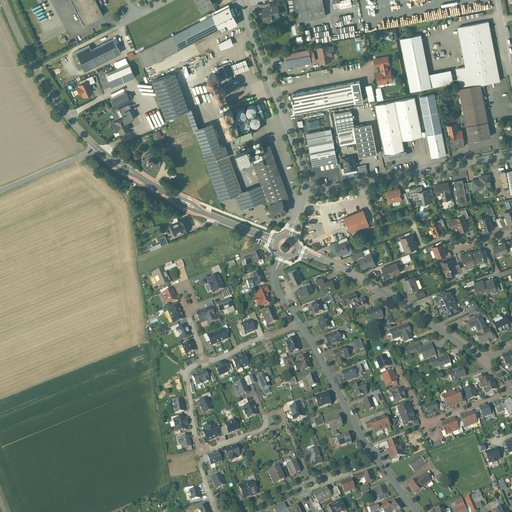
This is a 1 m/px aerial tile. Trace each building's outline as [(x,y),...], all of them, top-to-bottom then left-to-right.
[(94,0),(70,0),(83,24),(102,14),(94,0)] [(214,7),(210,0),(194,0),(201,13),(214,7)] [(322,0),(293,0),(298,21),(325,16),(322,0)] [(236,21),(228,4),(211,12),(213,15),(220,29),(221,31),(235,24),(235,23),(235,22),(235,21),(236,21)] [(269,8),(263,9),(263,10),(264,16),(263,17),(264,18),(264,19),(264,21),(265,22),(267,22),(268,20),(272,20),(272,19),(272,17),(272,16),(275,16),(275,17),(279,16),(277,5),(270,7),(269,7),(269,8)] [(220,29),(213,15),(186,29),(193,42),(220,29)] [(488,21),(458,27),(465,66),(456,68),(459,85),(460,88),(479,84),(479,85),(499,81),(488,21)] [(193,42),(186,29),(181,31),(188,45),(193,42)] [(171,36),(140,53),(147,66),(178,50),(171,36)] [(420,36),(400,40),(410,95),(430,91),(420,36)] [(217,42),(220,49),(232,44),(230,38),(217,42)] [(91,50),(97,64),(120,52),(113,39),(91,50)] [(91,50),(89,45),(75,52),(84,70),(97,64),(91,50)] [(328,45),(317,47),(318,52),(320,59),(319,59),(320,63),(324,62),(324,63),(326,63),(326,62),(331,61),(330,56),(332,55),(330,47),(328,47),(328,45)] [(308,50),(283,55),(286,67),(311,62),(310,61),(309,54),(308,50)] [(387,57),(374,59),(375,66),(380,65),(387,64),(388,63),(387,57)] [(129,63),(105,73),(111,87),(134,77),(129,63)] [(229,63),(223,65),(227,77),(228,80),(230,81),(231,79),(234,80),(235,77),(234,72),(232,72),(229,63)] [(383,72),(376,73),(378,84),(383,83),(385,83),(387,83),(388,82),(390,81),(390,79),(391,78),(390,70),(388,70),(387,64),(380,65),(381,69),(383,69),(383,72)] [(223,65),(217,67),(221,78),(227,77),(223,65)] [(171,74),(152,81),(165,118),(184,112),(171,74)] [(95,82),(92,75),(86,78),(87,81),(89,84),(95,82)] [(87,81),(78,85),(79,87),(77,88),(79,93),(81,92),(83,96),(87,94),(87,93),(92,91),(89,84),(87,81)] [(351,82),(321,88),(325,108),(355,102),(351,82)] [(460,88),(459,88),(467,125),(467,126),(487,122),(479,85),(479,84),(460,88)] [(467,125),(459,88),(460,88),(459,85),(456,86),(462,115),(463,122),(464,126),(467,125)] [(216,88),(215,88),(215,89),(214,90),(214,91),(214,92),(214,93),(214,94),(214,95),(215,96),(216,97),(217,98),(218,98),(219,98),(220,99),(221,99),(222,98),(223,98),(224,97),(225,96),(225,95),(226,94),(226,93),(226,92),(226,91),(226,90),(225,89),(225,88),(224,87),(223,87),(222,86),(221,86),(220,86),(218,86),(217,87),(216,87),(216,88)] [(321,88),(291,94),(295,113),(325,108),(321,88)] [(126,91),(111,98),(116,109),(131,102),(129,99),(132,98),(130,93),(127,94),(126,91)] [(434,93),(419,96),(426,130),(427,135),(442,132),(434,93)] [(414,97),(374,105),(384,154),(393,152),(404,150),(402,140),(422,136),(421,131),(414,97)] [(227,98),(218,102),(221,108),(230,105),(227,98)] [(250,104),(249,105),(248,105),(248,106),(247,107),(247,108),(247,109),(247,110),(247,111),(248,112),(249,113),(250,113),(251,114),(252,114),(253,114),(254,113),(255,113),(255,112),(256,112),(256,111),(257,110),(257,109),(257,108),(256,107),(256,106),(255,105),(254,104),(253,104),(252,104),(251,104),(250,104)] [(350,106),(333,109),(337,131),(354,128),(353,126),(354,126),(350,106)] [(223,110),(223,111),(222,112),(222,113),(222,114),(222,115),(222,116),(222,117),(223,117),(223,118),(224,119),(225,120),(226,120),(227,120),(228,120),(229,120),(230,120),(231,120),(231,119),(232,119),(232,118),(233,118),(233,117),(233,116),(234,116),(234,115),(234,114),(234,113),(233,112),(233,111),(232,110),(231,109),(230,109),(229,108),(228,108),(227,108),(226,108),(225,109),(224,109),(223,110)] [(240,108),(239,108),(239,109),(238,109),(238,110),(237,110),(237,111),(237,112),(237,113),(237,114),(237,115),(238,116),(239,116),(239,117),(240,117),(241,117),(242,117),(243,117),(244,117),(245,117),(245,116),(246,116),(246,115),(246,114),(247,114),(247,113),(247,112),(247,111),(246,111),(246,110),(245,109),(245,108),(244,108),(243,108),(242,108),(241,108),(240,108)] [(129,111),(122,114),(123,117),(124,117),(125,121),(132,117),(129,111)] [(253,115),(252,115),(252,116),(251,116),(251,117),(250,118),(250,119),(250,120),(251,121),(252,122),(252,123),(253,123),(254,124),(255,124),(256,124),(257,124),(258,123),(259,122),(260,121),(260,120),(260,119),(260,118),(260,117),(260,116),(259,116),(258,115),(258,114),(257,114),(256,114),(255,114),(254,114),(253,114),(253,115)] [(462,115),(454,116),(456,123),(463,122),(462,115)] [(123,117),(114,122),(111,124),(111,125),(112,125),(115,131),(115,132),(118,130),(120,134),(129,129),(125,121),(124,117),(123,117)] [(243,118),(242,119),(241,120),(240,121),(240,122),(240,123),(240,124),(241,124),(241,125),(241,126),(242,126),(243,127),(244,127),(245,127),(246,127),(247,127),(248,127),(249,126),(249,125),(250,124),(250,123),(250,122),(250,121),(249,120),(249,119),(248,119),(247,118),(246,118),(245,118),(244,118),(243,118)] [(228,122),(228,123),(227,123),(227,124),(227,125),(226,126),(226,127),(226,128),(227,129),(227,130),(228,131),(229,132),(230,132),(231,133),(232,133),(233,133),(234,133),(235,133),(235,132),(236,132),(237,131),(238,130),(238,129),(239,129),(239,128),(239,127),(239,126),(239,125),(238,124),(238,123),(237,122),(236,121),(235,121),(234,120),(233,120),(232,120),(231,120),(230,121),(229,121),(228,122)] [(487,122),(467,126),(470,140),(489,137),(487,122)] [(354,126),(353,126),(354,128),(359,157),(377,154),(371,123),(354,126)] [(212,126),(197,131),(204,152),(223,146),(223,145),(220,146),(212,126)] [(251,127),(233,134),(235,139),(253,133),(251,127)] [(325,130),(306,133),(309,146),(328,142),(325,130)] [(454,132),(450,132),(450,133),(451,138),(452,143),(450,143),(451,151),(455,150),(455,148),(464,146),(463,141),(464,141),(461,130),(454,132)] [(427,135),(432,159),(446,156),(442,132),(427,135)] [(268,140),(262,142),(280,193),(282,192),(284,198),(288,197),(268,140)] [(328,142),(309,146),(313,166),(320,165),(335,162),(337,161),(333,141),(328,142)] [(262,142),(248,148),(251,157),(262,185),(267,200),(268,204),(282,199),(284,198),(282,192),(280,193),(262,142)] [(251,157),(248,148),(246,143),(232,149),(237,162),(251,157)] [(261,202),(267,200),(262,185),(239,193),(222,146),(203,153),(220,201),(236,195),(242,209),(258,203),(257,203),(261,201),(261,202)] [(148,153),(146,153),(144,154),(143,155),(142,157),(142,158),(141,160),(141,162),(141,164),(142,166),(143,167),(145,169),(147,170),(149,171),(152,171),(154,171),(156,170),(157,168),(158,167),(159,165),(160,163),(160,161),(160,159),(159,157),(158,156),(157,155),(155,154),(154,153),(152,152),(149,152),(148,153)] [(353,155),(343,158),(345,171),(356,169),(353,155)] [(505,171),(503,170),(501,170),(499,173),(501,185),(504,187),(508,186),(505,171)] [(483,178),(472,180),(473,188),(473,189),(479,188),(479,187),(485,186),(486,192),(492,191),(488,174),(482,175),(483,178)] [(462,179),(453,181),(458,204),(467,202),(465,193),(463,183),(462,179)] [(447,182),(434,185),(436,194),(443,193),(444,200),(450,198),(448,192),(449,192),(447,182)] [(421,186),(409,188),(410,194),(410,193),(411,197),(417,196),(418,197),(417,192),(424,191),(422,189),(421,186)] [(399,189),(391,191),(390,190),(388,190),(388,191),(387,191),(389,202),(399,200),(401,199),(400,195),(399,189)] [(424,191),(417,192),(418,197),(420,204),(426,207),(430,202),(429,195),(428,190),(424,191)] [(282,199),(268,204),(273,216),(286,211),(282,199)] [(363,210),(344,217),(350,232),(368,224),(363,210)] [(463,215),(450,220),(452,227),(457,225),(460,232),(468,229),(464,219),(463,215)] [(489,216),(485,218),(485,219),(480,221),(484,232),(493,228),(489,216)] [(186,218),(170,225),(175,235),(190,228),(186,218)] [(438,224),(430,227),(434,236),(443,232),(441,227),(439,223),(438,224)] [(405,237),(400,239),(401,240),(403,245),(414,241),(412,234),(405,237)] [(164,235),(158,238),(161,246),(168,244),(164,235)] [(338,244),(335,245),(335,246),(331,247),(333,252),(337,250),(339,255),(347,251),(348,250),(347,247),(345,246),(344,242),(345,242),(345,241),(338,244)] [(414,241),(403,245),(405,250),(405,252),(410,250),(417,247),(414,241)] [(505,242),(493,246),(496,256),(508,252),(508,251),(507,248),(505,242)] [(434,247),(433,247),(433,249),(437,257),(446,254),(442,244),(434,247)] [(471,253),(475,264),(475,265),(485,262),(484,260),(480,249),(471,253)] [(248,257),(243,259),(246,267),(255,263),(255,264),(258,262),(262,261),(263,260),(259,251),(251,255),(250,256),(251,258),(249,259),(248,257)] [(361,251),(353,254),(355,260),(359,258),(361,257),(363,256),(361,251)] [(471,252),(461,255),(465,266),(466,268),(475,264),(471,253),(471,252)] [(363,256),(361,257),(359,258),(362,268),(374,263),(370,253),(363,256)] [(451,259),(442,263),(443,266),(443,267),(444,271),(446,270),(447,274),(451,272),(452,274),(456,272),(453,265),(451,259)] [(233,260),(225,263),(228,269),(236,266),(233,260)] [(396,262),(382,268),(385,278),(400,272),(396,262)] [(459,263),(453,265),(456,272),(456,274),(462,272),(460,268),(459,263)] [(211,269),(214,276),(218,274),(218,275),(221,273),(218,266),(211,269)] [(163,269),(153,273),(155,277),(153,278),(156,285),(158,284),(159,288),(169,284),(167,278),(168,278),(165,272),(164,272),(163,269)] [(296,269),(288,272),(294,284),(294,285),(302,281),(296,269)] [(256,274),(245,279),(249,291),(265,284),(260,273),(256,274)] [(214,276),(212,277),(213,279),(208,281),(209,283),(208,284),(209,284),(212,290),(211,291),(212,291),(213,293),(224,289),(218,275),(218,274),(214,276)] [(407,279),(403,280),(408,292),(418,288),(413,276),(407,279)] [(483,282),(487,292),(487,294),(497,291),(494,284),(492,279),(483,282)] [(332,280),(324,283),(325,287),(322,288),(324,294),(336,289),(332,280)] [(474,283),(474,284),(478,295),(487,292),(483,282),(482,280),(474,283)] [(500,282),(494,284),(497,291),(503,289),(500,282)] [(296,290),(301,299),(311,294),(306,285),(296,290)] [(231,296),(229,290),(221,293),(224,299),(231,296)] [(169,291),(162,295),(163,298),(161,299),(163,302),(165,301),(166,304),(176,300),(174,296),(171,291),(169,291)] [(259,293),(256,294),(258,299),(254,301),(256,303),(254,306),(257,308),(258,308),(270,303),(266,294),(264,291),(259,293)] [(354,293),(341,298),(345,307),(351,305),(353,309),(358,306),(359,306),(357,302),(358,302),(357,301),(354,293)] [(450,297),(448,293),(438,297),(440,302),(439,302),(444,314),(446,314),(448,319),(458,314),(456,310),(457,309),(452,297),(450,297)] [(363,298),(357,301),(358,302),(357,302),(359,306),(358,306),(359,308),(366,305),(363,298)] [(229,299),(216,304),(219,313),(228,309),(232,307),(231,305),(229,299)] [(320,302),(312,305),(316,314),(324,311),(320,302)] [(473,305),(467,308),(469,314),(476,311),(473,305)] [(171,309),(168,311),(171,317),(181,313),(178,307),(171,309)] [(207,309),(196,314),(199,322),(206,319),(208,324),(216,321),(214,316),(211,309),(210,307),(207,309)] [(379,308),(367,313),(370,322),(383,317),(379,308)] [(266,311),(262,313),(265,320),(275,315),(272,309),(266,311)] [(482,309),(474,312),(476,317),(480,315),(485,313),(482,309)] [(181,313),(171,317),(173,324),(177,322),(183,319),(181,313)] [(275,315),(265,320),(267,326),(271,324),(277,322),(275,315)] [(476,317),(466,321),(469,329),(475,326),(479,334),(487,331),(480,315),(476,317)] [(328,317),(318,321),(322,331),(332,328),(328,317)] [(493,323),(494,325),(497,332),(505,328),(506,330),(510,328),(505,317),(493,323)] [(250,321),(240,325),(245,335),(254,331),(250,321)] [(408,325),(389,332),(391,336),(391,337),(392,340),(403,336),(405,343),(413,340),(410,333),(411,333),(408,325)] [(179,328),(176,330),(178,333),(177,333),(179,337),(181,340),(189,336),(188,333),(187,329),(186,330),(185,326),(179,328)] [(219,342),(228,338),(224,329),(215,332),(219,342)] [(479,334),(476,335),(480,344),(486,341),(489,342),(490,340),(492,339),(493,339),(490,333),(489,330),(487,331),(479,334)] [(211,345),(219,342),(215,332),(207,335),(211,345)] [(338,332),(325,337),(328,347),(342,342),(338,332)] [(296,339),(287,342),(290,353),(300,350),(296,339)] [(364,348),(360,339),(354,342),(357,351),(364,348)] [(190,343),(182,346),(182,347),(186,355),(195,351),(193,347),(194,347),(193,344),(192,345),(191,342),(190,343)] [(431,344),(421,348),(419,344),(413,346),(413,347),(407,349),(408,353),(416,350),(417,350),(418,355),(421,354),(424,360),(436,355),(431,344)] [(345,348),(334,353),(337,362),(339,366),(344,364),(343,364),(342,360),(349,357),(345,348)] [(243,354),(237,356),(242,367),(248,365),(243,354)] [(511,361),(509,354),(502,357),(506,367),(509,366),(510,368),(511,366),(511,361)] [(237,356),(232,359),(236,369),(242,367),(237,356)] [(307,356),(299,359),(300,362),(295,364),(297,371),(302,369),(303,371),(311,368),(307,356)] [(387,359),(386,356),(383,357),(376,359),(380,370),(390,366),(387,359)] [(447,356),(437,360),(439,366),(441,370),(451,367),(447,356)] [(287,358),(283,360),(286,369),(292,366),(291,364),(293,363),(291,357),(287,358)] [(221,364),(218,365),(218,366),(215,367),(219,376),(228,372),(225,365),(224,363),(221,364)] [(233,371),(230,363),(225,365),(228,372),(228,373),(233,371)] [(353,369),(342,373),(346,382),(356,378),(353,369)] [(463,369),(450,374),(452,381),(458,379),(465,376),(463,369)] [(209,380),(205,371),(198,373),(202,383),(204,383),(208,382),(207,381),(209,380)] [(387,374),(383,376),(385,380),(384,380),(386,386),(392,384),(396,382),(393,372),(387,374)] [(198,373),(192,376),(196,386),(197,385),(198,386),(201,385),(201,384),(202,383),(198,373)] [(265,375),(257,378),(262,390),(270,387),(265,375)] [(314,375),(306,378),(306,380),(307,382),(308,381),(310,388),(310,387),(318,385),(314,375)] [(482,377),(477,379),(477,380),(478,383),(480,382),(482,388),(494,383),(492,384),(491,380),(489,381),(488,378),(487,379),(486,376),(482,377)] [(295,377),(288,380),(290,386),(297,384),(295,377)] [(310,388),(308,381),(307,382),(306,380),(302,381),(306,393),(312,391),(310,387),(310,388)] [(244,381),(234,386),(235,388),(233,388),(235,394),(237,393),(239,397),(249,393),(244,381)] [(494,383),(482,388),(484,387),(486,393),(492,391),(497,389),(494,383)] [(360,384),(352,388),(356,398),(364,395),(364,394),(367,393),(365,387),(362,388),(360,384)] [(473,387),(464,390),(468,400),(475,397),(474,394),(475,393),(475,391),(473,386),(473,387)] [(396,391),(391,393),(394,400),(396,400),(397,402),(406,399),(402,389),(396,391)] [(458,390),(450,393),(454,403),(453,404),(453,405),(462,402),(459,394),(458,390)] [(443,396),(442,396),(444,400),(447,408),(453,405),(453,404),(454,403),(450,393),(443,396)] [(327,394),(315,398),(319,408),(331,404),(327,394)] [(207,398),(203,400),(198,402),(200,406),(199,407),(201,411),(202,411),(203,414),(212,410),(207,398)] [(372,399),(363,402),(365,407),(364,407),(366,412),(375,408),(372,399)] [(246,400),(237,403),(239,408),(248,404),(246,400)] [(182,401),(173,403),(175,413),(184,411),(182,401)] [(258,415),(252,403),(242,407),(243,410),(242,411),(244,416),(246,415),(247,420),(258,415)] [(435,403),(425,407),(428,415),(431,413),(432,414),(438,412),(438,411),(436,406),(435,403)] [(294,406),(292,407),(293,411),(292,412),(294,416),(295,415),(296,419),(295,419),(304,416),(301,405),(300,404),(294,406)] [(408,404),(398,409),(401,416),(411,412),(408,404)] [(505,404),(495,408),(498,415),(505,413),(504,410),(507,409),(505,404)] [(488,406),(480,409),(483,418),(491,415),(488,406)] [(411,412),(401,416),(404,426),(407,424),(408,425),(409,426),(411,425),(412,423),(411,423),(415,422),(413,417),(414,417),(413,413),(412,414),(411,412)] [(475,419),(472,412),(466,414),(471,425),(477,423),(476,422),(475,419)] [(471,425),(466,414),(460,416),(462,422),(464,426),(465,428),(471,425)] [(321,416),(313,419),(316,427),(324,424),(321,416)] [(385,416),(379,418),(377,419),(371,421),(371,422),(373,427),(375,433),(390,427),(385,416)] [(334,418),(328,421),(331,430),(343,426),(340,417),(335,418),(334,418)] [(179,419),(173,420),(173,422),(175,432),(176,432),(187,430),(186,426),(187,426),(186,422),(185,422),(184,418),(179,419)] [(454,419),(448,421),(452,432),(458,430),(457,425),(454,419)] [(233,420),(224,424),(228,434),(237,430),(238,430),(233,420)] [(452,432),(448,421),(442,423),(446,434),(446,435),(452,432)] [(212,427),(211,424),(203,427),(204,430),(202,431),(205,438),(206,442),(218,437),(219,436),(217,432),(214,426),(212,427)] [(331,440),(330,441),(332,446),(337,444),(337,443),(338,443),(339,447),(347,444),(347,445),(351,444),(348,434),(340,437),(331,440)] [(185,436),(179,437),(179,438),(180,441),(178,441),(178,446),(181,445),(182,449),(191,447),(189,436),(185,436)] [(388,444),(389,447),(390,449),(388,450),(391,460),(392,460),(398,458),(402,456),(403,456),(405,455),(403,451),(402,451),(399,444),(401,443),(399,440),(398,440),(388,444)] [(477,446),(480,452),(486,450),(483,443),(477,446)] [(314,445),(307,448),(308,451),(308,452),(304,453),(307,462),(311,461),(313,466),(322,463),(317,448),(315,449),(315,447),(314,447),(314,445)] [(236,446),(224,450),(225,453),(226,457),(227,457),(228,460),(231,459),(231,461),(236,459),(236,457),(241,456),(239,451),(237,452),(236,446)] [(497,449),(485,453),(489,463),(492,462),(492,464),(497,462),(497,460),(500,459),(497,449)] [(299,451),(294,453),(295,457),(297,461),(302,459),(299,451)] [(209,462),(210,466),(214,465),(215,467),(219,465),(219,463),(222,462),(218,452),(207,456),(209,462)] [(295,457),(290,459),(289,457),(284,460),(286,463),(283,464),(284,466),(287,465),(295,462),(295,461),(297,461),(295,457)] [(420,457),(409,465),(413,471),(425,463),(420,457)] [(282,460),(274,463),(277,468),(279,468),(280,469),(284,467),(284,466),(283,464),(282,460)] [(295,462),(287,465),(292,476),(300,473),(295,462)] [(277,468),(267,473),(273,485),(284,479),(280,469),(279,468),(277,468)] [(363,473),(356,476),(358,480),(362,479),(362,478),(364,477),(367,483),(374,480),(371,472),(363,474),(363,473)] [(428,472),(421,478),(426,485),(434,479),(428,472)] [(215,477),(212,478),(216,489),(224,485),(220,476),(220,475),(215,477)] [(444,479),(441,475),(438,477),(440,479),(435,483),(436,484),(444,479)] [(253,476),(248,478),(250,482),(251,481),(253,484),(256,483),(253,476)] [(421,478),(417,480),(409,486),(414,494),(423,488),(422,488),(426,485),(421,478)] [(345,482),(344,481),(342,482),(342,483),(341,483),(344,492),(348,490),(350,491),(354,489),(351,480),(345,482)] [(245,484),(250,496),(250,497),(257,494),(253,484),(251,481),(250,482),(245,484)] [(504,481),(498,484),(501,491),(507,489),(504,481)] [(244,483),(238,486),(242,494),(243,498),(244,498),(250,496),(245,484),(244,483)] [(360,486),(363,495),(370,492),(367,484),(360,486)] [(386,494),(383,485),(377,488),(374,489),(377,496),(379,495),(380,496),(382,495),(384,499),(388,498),(387,497),(389,497),(388,493),(386,494)] [(326,488),(315,494),(316,498),(319,504),(331,497),(326,488)] [(194,490),(189,491),(191,500),(200,499),(198,489),(194,490)] [(480,493),(471,496),(465,498),(466,502),(465,502),(467,505),(474,502),(475,504),(483,500),(480,493)] [(399,511),(404,508),(397,500),(391,505),(389,506),(387,504),(381,508),(383,511),(390,511),(392,511),(391,510),(393,508),(396,511),(399,511)] [(495,501),(486,505),(489,511),(496,509),(493,502),(495,502),(495,501)] [(341,502),(329,508),(330,511),(342,511),(346,511),(341,502)] [(467,505),(465,506),(467,511),(475,511),(478,511),(475,504),(474,502),(467,505)] [(284,503),(273,509),(274,511),(287,511),(287,510),(288,510),(284,503)]
